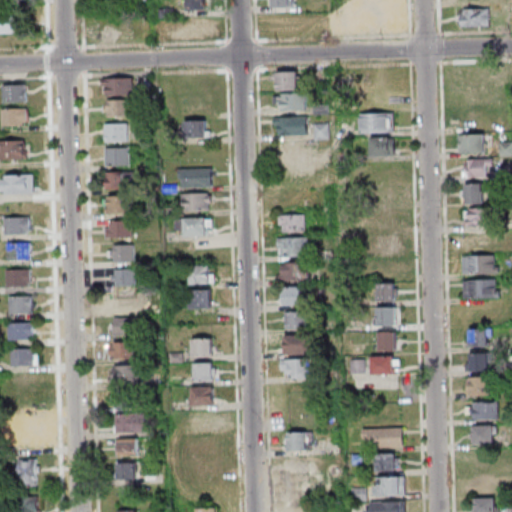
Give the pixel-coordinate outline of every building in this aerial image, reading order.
[(204,0),(186,0),(185,8),(202,11),(204,0)] [(461,25),(481,25),(481,8),(461,8),(461,25)] [(390,12),(358,12),(358,30),(390,30),(390,12)] [(0,32),(21,33),(21,15),(0,14),(0,32)] [(209,19),(187,19),(187,38),(209,38),(209,19)] [(489,65),(464,65),(464,83),(489,83),(489,65)] [(278,91),(300,91),(300,71),(278,71),(278,91)] [(134,78),(104,78),(104,95),(134,95),(134,78)] [(3,85),(3,102),(28,102),(28,85),(3,85)] [(307,111),(307,94),(278,94),(278,111),(307,111)] [(128,99),(107,99),(107,117),(128,117),(128,99)] [(3,124),(29,124),(29,108),(3,108),(3,124)] [(464,110),(464,128),(483,128),(483,110),(464,110)] [(362,113),(362,132),(395,132),(395,113),(362,113)] [(310,118),(276,118),(276,137),(310,137),(310,118)] [(209,137),(209,120),(185,120),(185,137),(209,137)] [(129,141),(129,123),(106,123),(106,141),(129,141)] [(314,123),(314,140),(330,140),(330,123),(314,123)] [(487,133),(459,133),(459,152),(487,152),(487,133)] [(396,155),(396,137),(372,137),(372,155),(396,155)] [(28,158),(28,140),(3,140),(3,158),(28,158)] [(511,141),(500,142),(500,155),(511,154),(511,141)] [(283,143),(283,159),(303,159),(303,143),(283,143)] [(131,147),(107,147),(107,165),(131,165),(131,147)] [(494,158),(464,158),(464,177),(494,177),(494,158)] [(214,187),(214,168),(181,168),(181,187),(214,187)] [(107,189),(127,189),(127,172),(107,172),(107,189)] [(35,174),(3,174),(3,193),(35,193),(35,174)] [(489,203),(489,183),(465,183),(465,203),(489,203)] [(371,187),(371,204),(393,204),(393,187),(371,187)] [(212,192),(183,192),(183,211),(212,211),(212,192)] [(107,195),(107,212),(130,212),(130,195),(107,195)] [(490,207),(465,207),(465,227),(490,226),(490,207)] [(395,228),(395,209),(369,209),(369,228),(395,228)] [(307,214),(280,214),(280,231),(307,231),(307,214)] [(31,233),(31,217),(4,217),(4,233),(31,233)] [(212,218),(179,218),(179,235),(212,235),(212,218)] [(133,237),(133,220),(107,220),(107,237),(133,237)] [(467,249),(494,249),(494,231),(467,231),(467,249)] [(397,235),(369,235),(369,252),(397,252),(397,235)] [(311,237),(278,237),(278,256),(311,256),(311,237)] [(8,259),(32,259),(32,243),(8,243),(8,259)] [(135,260),(135,244),(110,244),(110,260),(135,260)] [(500,255),(464,255),(464,273),(500,273),(500,255)] [(374,259),(374,277),(391,277),(391,259),(374,259)] [(312,280),(312,262),(282,262),(282,280),(312,280)] [(190,284),(214,284),(214,265),(190,265),(190,284)] [(7,269),(7,286),(32,286),(32,269),(7,269)] [(135,269),(114,269),(114,285),(135,285),(135,269)] [(502,279),(464,279),(464,298),(502,298),(502,279)] [(377,301),(399,301),(399,282),(377,282),(377,301)] [(283,286),(283,305),(303,305),(303,286),(283,286)] [(213,308),(213,289),(190,289),(190,308),(213,308)] [(138,292),(110,292),(110,310),(138,310),(138,292)] [(9,296),(9,313),(34,313),(34,296),(9,296)] [(376,306),(376,325),(399,325),(399,306),(376,306)] [(286,329),(309,329),(309,311),(286,311),(286,329)] [(113,317),(113,334),(139,334),(139,317),(113,317)] [(9,323),(9,339),(35,339),(35,323),(9,323)] [(492,328),(469,328),(469,347),(492,347),(492,328)] [(380,330),(380,350),(399,350),(399,330),(380,330)] [(286,335),(286,354),(312,354),(312,335),(286,335)] [(193,355),(215,355),(215,338),(193,338),(193,355)] [(111,358),(136,358),(136,341),(111,341),(111,358)] [(37,365),(37,348),(11,348),(11,365),(37,365)] [(470,352),(470,371),(492,371),(492,352),(470,352)] [(373,374),(399,374),(399,355),(373,355),(373,374)] [(282,359),(282,379),(314,379),(314,359),(282,359)] [(215,362),(195,362),(195,381),(215,381),(215,362)] [(110,365),(110,383),(143,383),(143,365),(110,365)] [(38,375),(11,375),(11,391),(38,391),(38,375)] [(468,376),(468,394),(494,394),(494,376),(468,376)] [(216,404),(216,385),(193,385),(193,404),(216,404)] [(143,390),(115,390),(115,407),(143,407),(143,390)] [(500,401),(473,401),(473,418),(500,418),(500,401)] [(217,411),(190,411),(190,428),(217,428),(217,411)] [(146,413),(116,413),(116,432),(146,432),(146,413)] [(4,423),(4,441),(40,441),(40,423),(4,423)] [(473,425),(473,443),(495,443),(495,425),(473,425)] [(405,447),(405,428),(364,428),(364,447),(405,447)] [(220,434),(188,434),(188,453),(220,453),(220,434)] [(140,456),(140,438),(118,438),(118,456),(140,456)] [(401,452),(376,453),(376,470),(401,470),(401,452)] [(19,459),(19,485),(39,485),(39,459),(19,459)] [(198,477),(218,477),(218,459),(198,459),(198,477)] [(118,462),(118,478),(138,478),(138,462),(118,462)] [(376,494),(407,494),(407,476),(376,476),(376,494)] [(40,511),(40,496),(18,496),(18,511),(40,511)] [(497,511),(497,497),(475,497),(474,511),(497,511)] [(407,511),(407,501),(367,501),(366,511),(407,511)]
